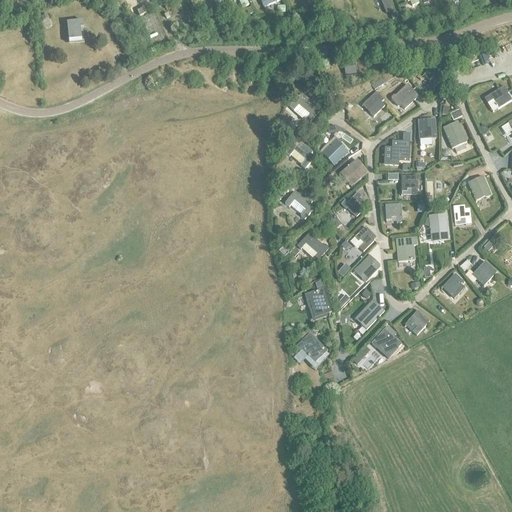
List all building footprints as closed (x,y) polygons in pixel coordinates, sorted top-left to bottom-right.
[(226,12),(220,0),(212,0),(219,15),(220,15),(225,12),(226,12)] [(236,0),(241,12),(249,9),(244,0),(236,0)] [(278,0),(270,0),(261,4),(263,10),(280,3),(278,0)] [(389,0),(379,0),(386,14),(394,11),(389,0)] [(416,0),(407,0),(412,10),(419,7),(416,0)] [(142,8),(136,11),(138,17),(145,14),(142,8)] [(408,8),(401,11),(404,16),(410,14),(408,8)] [(67,24),(69,42),(71,42),(81,41),(80,29),(84,29),(83,22),(67,24)] [(343,65),(345,76),(356,74),(354,63),(343,65)] [(426,88),(430,92),(445,77),(434,66),(423,76),(430,84),(426,88)] [(403,71),(408,78),(414,73),(409,67),(403,71)] [(381,80),(371,87),(374,91),(384,84),(381,80)] [(391,100),(397,107),(399,107),(400,106),(404,110),(417,97),(407,85),(395,96),(393,96),(391,98),(391,100)] [(486,98),(494,111),(510,101),(506,95),(508,94),(504,87),(498,91),(498,90),(486,98)] [(375,94),(364,104),(371,113),(370,114),(373,117),(384,107),(381,103),(383,101),(375,94)] [(289,108),(308,126),(320,112),(301,95),(289,108)] [(436,121),(419,122),(420,140),(437,139),(436,121)] [(447,127),(442,129),(444,133),(450,147),(452,150),(465,144),(464,140),(456,123),(447,127)] [(485,125),(479,129),(483,134),(488,131),(485,125)] [(327,127),(329,134),(343,131),(342,130),(335,126),(327,127)] [(391,149),(390,163),(398,163),(408,164),(410,143),(409,143),(409,135),(403,135),(402,143),(391,142),(391,149)] [(295,142),(286,154),(290,157),(301,166),(301,167),(305,170),(315,159),(310,156),(312,154),(301,144),(299,146),(295,142)] [(336,143),(323,155),(334,166),(347,153),(336,143)] [(348,176),(347,176),(350,180),(348,182),(351,187),(363,177),(362,176),(365,173),(356,162),(344,172),(348,176)] [(417,177),(401,177),(401,193),(401,197),(417,197),(417,177)] [(471,181),(467,183),(468,187),(475,202),(489,196),(481,177),(471,181)] [(275,195),(283,197),(285,190),(276,188),(275,195)] [(293,194),(285,205),(289,208),(291,207),(294,202),(306,211),(302,216),(301,217),(305,220),(314,209),(310,206),(311,204),(300,195),(298,197),(293,194)] [(357,194),(346,205),(343,202),(340,206),(345,211),(347,209),(355,218),(367,207),(359,199),(360,198),(357,194)] [(401,224),(400,205),(384,207),(386,222),(391,222),(391,219),(395,219),(396,225),(401,224)] [(464,207),(453,209),(455,223),(460,223),(460,220),(465,219),(466,225),(470,225),(469,210),(464,211),(464,207)] [(441,237),(442,241),(447,241),(444,217),(429,218),(431,238),(441,237)] [(336,230),(334,232),(340,241),(348,231),(342,225),(336,230)] [(373,242),(376,239),(365,228),(364,229),(353,241),(360,248),(358,249),(362,253),(373,243),(373,242)] [(309,235),(296,248),(301,252),(303,249),(307,245),(317,255),(314,259),(311,262),(315,265),(327,252),(309,235)] [(412,246),(415,246),(414,238),(395,240),(397,262),(414,260),(412,246)] [(295,249),(290,254),(294,258),(299,253),(295,249)] [(363,277),(367,281),(379,268),(368,257),(357,269),(354,271),(362,278),(363,277)] [(467,270),(471,266),(467,261),(459,269),(463,273),(467,270)] [(479,283),(482,286),(492,276),(489,272),(491,270),(484,263),(472,275),(479,282),(479,283)] [(344,265),(336,274),(341,279),(349,270),(344,265)] [(443,287),(450,295),(450,296),(454,299),(464,288),(460,284),(462,283),(454,275),(443,287)] [(320,283),(314,285),(316,291),(322,289),(320,283)] [(323,289),(303,296),(305,302),(308,301),(314,319),(331,314),(323,289)] [(365,291),(361,296),(365,300),(370,296),(365,291)] [(372,302),(355,319),(366,330),(383,313),(372,302)] [(417,312),(406,323),(407,324),(411,328),(413,326),(417,329),(413,332),(412,333),(416,337),(429,323),(417,312)] [(387,327),(371,344),(383,355),(389,349),(393,353),(400,345),(393,338),(396,335),(387,327)] [(308,335),(293,349),(298,354),(300,352),(313,366),(326,354),(308,335)] [(359,356),(363,359),(370,352),(365,348),(359,356)]
